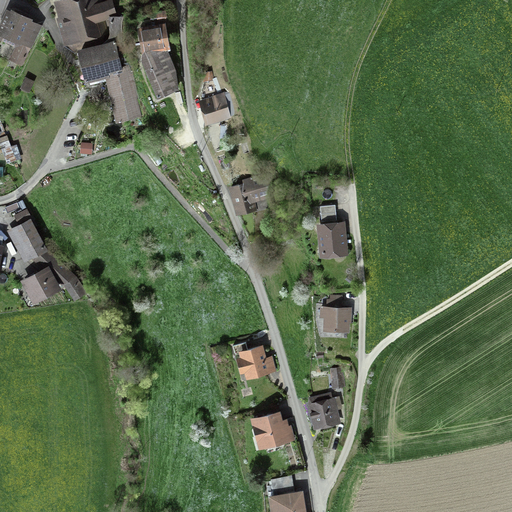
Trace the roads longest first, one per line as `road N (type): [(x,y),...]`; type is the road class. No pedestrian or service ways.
road 1 (unclassified): [(256,277),(136,147),(44,169),(0,201)]
road 2 (residential): [(352,185),(361,374),(344,454),(318,496)]
road 3 (tertiary): [(181,0),(195,125),(256,277)]
road 4 (tertiary): [(318,496),(256,277)]
road 5 (track): [(389,0),(353,88),(352,185)]
